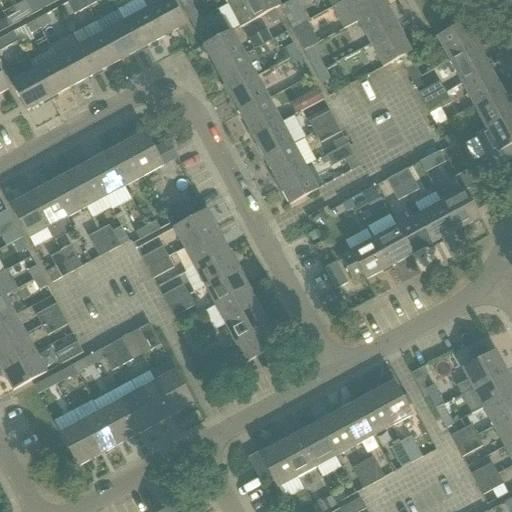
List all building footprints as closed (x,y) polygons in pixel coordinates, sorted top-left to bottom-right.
[(42,0),(28,7),(33,15),(55,3),(53,0),(42,0)] [(73,16),(87,9),(85,4),(82,0),(73,0),(67,4),(73,16)] [(82,0),(85,4),(87,9),(101,2),(99,0),(82,0)] [(166,0),(146,11),(161,39),(184,26),(175,10),(170,0),(166,0)] [(237,0),(228,5),(240,29),(261,18),(266,15),(274,10),(279,7),(275,0),(237,0)] [(331,8),(344,30),(357,23),(386,8),(381,0),(345,0),(333,7),(331,8)] [(279,7),(291,30),(300,25),(301,25),(307,22),(301,11),(295,15),(288,2),(279,7)] [(6,20),(10,27),(33,15),(28,7),(6,20)] [(364,35),(369,45),(398,30),(386,8),(357,23),(364,35)] [(266,15),(272,25),(280,21),(274,10),(266,15)] [(124,23),(139,51),(161,39),(146,11),(124,23)] [(185,15),(191,25),(199,21),(193,11),(185,15)] [(35,21),(40,28),(50,23),(45,15),(35,21)] [(191,25),(196,35),(204,31),(205,32),(213,28),(207,17),(199,21),(191,25)] [(6,20),(0,22),(0,31),(1,32),(10,27),(6,20)] [(13,33),(17,41),(40,28),(35,21),(13,33)] [(102,35),(117,63),(139,51),(124,23),(102,35)] [(437,39),(449,62),(477,47),(464,24),(437,39)] [(291,30),(303,52),(313,47),(301,25),(300,25),(291,30)] [(272,41),(266,30),(247,40),(253,51),(272,41)] [(369,45),(382,69),(399,59),(408,55),(410,53),(398,30),(369,45)] [(203,47),(216,71),(243,56),(231,32),(221,38),(203,47)] [(13,33),(0,39),(0,50),(5,48),(4,47),(5,47),(17,41),(13,33)] [(79,47),(94,75),(117,63),(102,35),(79,47)] [(285,49),(290,59),(298,55),(293,45),(285,49)] [(57,59),(72,87),(94,75),(79,47),(57,59)] [(303,52),(315,75),(325,70),(313,47),(303,52)] [(449,62),(461,85),(489,69),(477,47),(449,62)] [(290,59),(296,69),(304,65),(298,55),(290,59)] [(399,59),(412,82),(420,78),(413,65),(408,55),(399,59)] [(216,71),(228,93),(256,78),(243,56),(216,71)] [(34,72),(49,99),(72,87),(57,59),(34,72)] [(26,112),(49,99),(34,72),(28,60),(5,72),(26,112)] [(461,85),(473,107),(501,92),(489,69),(461,85)] [(315,75),(321,85),(329,81),(323,70),(315,75)] [(228,93),(240,116),(268,100),(256,78),(228,93)] [(418,94),(424,104),(445,93),(440,82),(418,94)] [(291,104),(297,114),(323,101),(317,91),(291,104)] [(473,107),(485,130),(511,115),(511,112),(501,92),(473,107)] [(424,104),(429,115),(451,103),(445,93),(424,104)] [(240,116),(252,138),(280,123),(268,100),(240,116)] [(307,124),(313,135),(335,123),(329,112),(307,124)] [(475,139),(464,145),(474,163),(485,157),(492,170),(511,158),(511,115),(485,130),(474,136),(475,139)] [(252,138),(264,161),(292,145),(280,123),(252,138)] [(313,135),(319,145),(341,133),(335,123),(313,135)] [(125,145),(143,178),(162,167),(144,134),(125,145)] [(443,139),(448,150),(456,145),(451,135),(443,139)] [(106,155),(124,188),(143,178),(125,145),(106,155)] [(264,161),(276,183),(304,168),(292,145),(264,161)] [(326,157),(332,168),(353,157),(347,145),(326,157)] [(423,171),(446,160),(442,151),(418,162),(423,171)] [(87,165),(105,198),(124,188),(106,155),(87,165)] [(68,175),(85,209),(105,198),(87,165),(68,175)] [(276,183),(289,206),(317,191),(304,168),(276,183)] [(396,175),(408,197),(419,191),(407,169),(396,175)] [(441,204),(456,232),(479,219),(464,192),(475,186),(467,171),(453,179),(461,193),(441,204)] [(49,186),(67,219),(85,209),(68,175),(49,186)] [(386,181),(398,203),(408,197),(396,175),(386,181)] [(30,196),(47,229),(67,219),(49,186),(30,196)] [(351,200),(356,208),(366,202),(361,194),(351,200)] [(20,224),(28,240),(47,229),(30,196),(10,207),(20,224)] [(341,205),(346,213),(356,208),(351,200),(341,205)] [(162,211),(169,226),(189,215),(184,206),(176,203),(162,211)] [(419,216),(434,244),(456,232),(441,204),(419,216)] [(173,230),(183,250),(217,232),(206,212),(173,230)] [(396,228),(411,256),(434,244),(419,216),(396,228)] [(145,228),(149,236),(159,231),(155,223),(145,228)] [(98,231),(109,253),(120,247),(108,225),(98,231)] [(135,234),(139,242),(149,236),(145,228),(135,234)] [(374,241),(389,268),(411,256),(396,228),(374,241)] [(1,237),(6,247),(12,243),(13,243),(21,239),(15,229),(1,237)] [(87,237),(99,259),(109,253),(98,231),(87,237)] [(183,250),(194,269),(227,251),(217,232),(183,250)] [(13,243),(12,243),(18,254),(18,253),(26,249),(21,239),(13,243)] [(362,274),(366,281),(389,268),(374,241),(368,244),(351,253),(351,255),(341,260),(351,280),(362,274)] [(60,252),(71,273),(82,268),(70,246),(60,252)] [(141,259),(146,270),(169,258),(163,247),(141,259)] [(194,269),(204,288),(237,270),(227,251),(194,269)] [(47,272),(52,283),(71,273),(60,252),(49,257),(52,262),(55,268),(47,272)] [(146,270),(152,280),(174,268),(169,258),(146,270)] [(336,263),(324,270),(336,291),(347,285),(336,263)] [(28,271),(34,281),(37,280),(41,277),(36,267),(28,271)] [(204,288),(214,306),(247,289),(237,270),(204,288)] [(37,280),(34,281),(39,291),(47,287),(46,287),(41,277),(37,280)] [(161,297),(167,307),(189,296),(183,285),(161,297)] [(214,306),(224,325),(258,307),(247,289),(214,306)] [(167,307),(173,318),(194,307),(189,296),(167,307)] [(0,299),(0,323),(14,316),(4,297),(0,299)] [(34,317),(40,327),(62,315),(56,305),(34,317)] [(224,325),(235,344),(268,326),(258,307),(224,325)] [(40,327),(46,338),(68,326),(62,315),(40,327)] [(0,323),(0,348),(24,335),(14,316),(0,323)] [(138,330),(149,351),(160,346),(149,324),(138,330)] [(235,344),(245,364),(278,346),(268,326),(235,344)] [(182,336),(187,346),(195,341),(190,331),(182,336)] [(0,348),(0,369),(1,372),(35,354),(24,335),(0,348)] [(110,346),(122,367),(133,361),(121,340),(110,346)] [(187,346),(193,356),(201,351),(195,341),(187,346)] [(56,354),(61,365),(83,354),(77,343),(56,354)] [(110,346),(100,351),(105,360),(112,373),(122,367),(110,346)] [(456,387),(461,396),(505,372),(495,352),(488,356),(486,349),(470,352),(473,364),(461,370),(467,381),(456,387)] [(1,372),(12,392),(45,374),(35,354),(1,372)] [(82,361),(72,366),(76,374),(87,369),(82,361)] [(72,366),(63,371),(67,379),(68,379),(76,374),(72,366)] [(427,395),(435,410),(443,405),(433,387),(426,390),(423,385),(427,373),(424,368),(410,375),(423,398),(427,395)] [(203,374),(208,384),(216,380),(211,370),(203,374)] [(155,383),(173,416),(193,406),(175,372),(155,383)] [(511,384),(505,372),(461,396),(471,415),(482,409),(511,392),(511,384)] [(34,387),(38,395),(48,390),(44,382),(34,387)] [(136,393),(154,427),(173,416),(155,383),(136,393)] [(373,394),(391,428),(411,417),(393,383),(373,394)] [(511,392),(482,409),(492,428),(511,417),(511,392)] [(117,404),(135,437),(154,427),(136,393),(117,404)] [(354,404),(372,438),(391,428),(373,394),(354,404)] [(98,414),(116,447),(135,437),(117,404),(98,414)] [(336,414),(354,448),(372,438),(354,404),(336,414)] [(443,405),(435,410),(445,429),(453,425),(443,405)] [(79,424),(97,457),(116,447),(98,414),(79,424)] [(316,424),(335,458),(354,448),(336,414),(316,424)] [(511,417),(492,428),(503,447),(511,441),(511,417)] [(60,435),(78,468),(97,457),(79,424),(60,435)] [(298,435),(316,468),(335,458),(316,424),(298,435)] [(450,437),(455,448),(476,436),(471,426),(450,437)] [(278,445),(297,479),(316,468),(298,435),(278,445)] [(455,448),(461,458),(482,447),(476,436),(455,448)] [(399,443),(411,465),(422,458),(411,437),(399,443)] [(511,441),(503,447),(511,464),(511,441)] [(390,449),(401,470),(411,465),(399,443),(390,449)] [(259,456),(277,489),(297,479),(278,445),(259,456)] [(361,463),(373,485),(384,479),(374,461),(372,458),(361,463)] [(351,469),(363,490),(373,485),(361,463),(351,469)] [(470,475),(476,486),(497,474),(492,464),(470,475)] [(476,486),(482,497),(503,485),(497,474),(476,486)] [(331,498),(335,505),(346,500),(341,492),(331,498)] [(313,507),(315,511),(323,511),(325,511),(335,505),(331,498),(313,507)] [(339,510),(339,511),(361,511),(365,510),(360,499),(339,510)] [(166,511),(190,511),(185,502),(166,511)]
